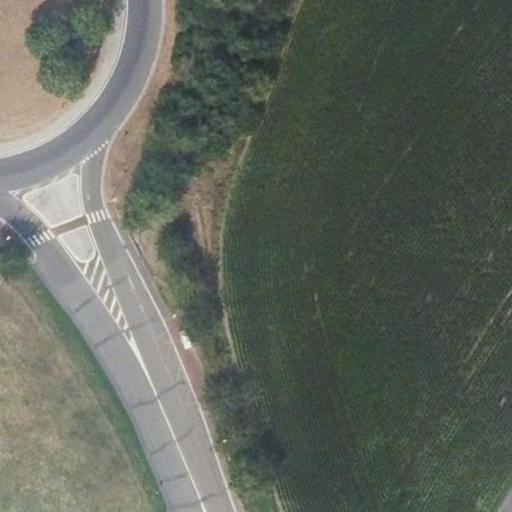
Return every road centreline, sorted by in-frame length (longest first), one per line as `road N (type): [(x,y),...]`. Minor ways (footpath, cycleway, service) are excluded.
road 1 (tertiary): [(153,389),(97,216),(93,128)]
road 2 (tertiary): [(0,206),(37,239),(153,389)]
road 3 (primary): [(93,128),(131,68),(142,0)]
